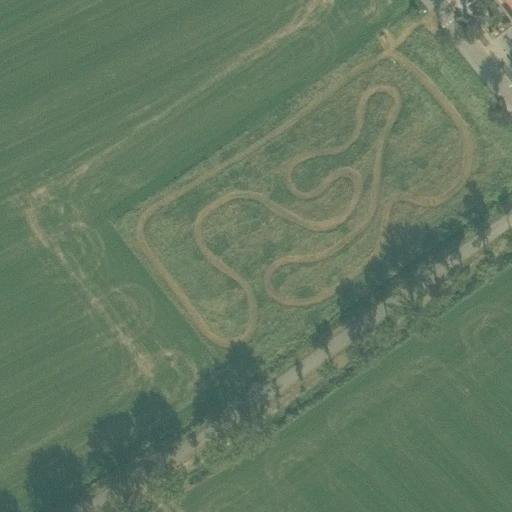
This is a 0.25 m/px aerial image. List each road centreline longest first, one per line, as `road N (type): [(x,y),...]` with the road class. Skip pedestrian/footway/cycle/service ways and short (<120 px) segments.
road 1 (unclassified): [(81,511),(511,216)]
road 2 (tertiary): [(511,99),(431,0)]
